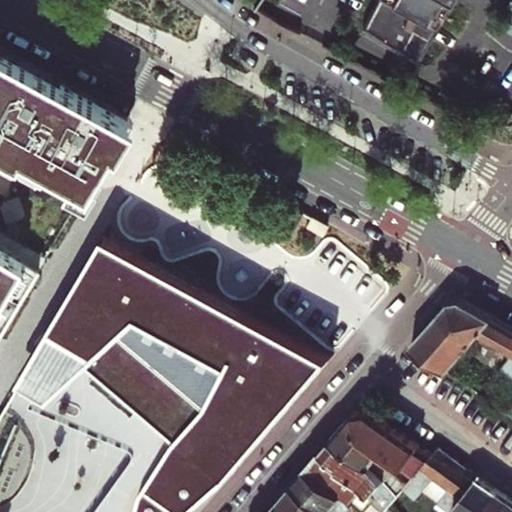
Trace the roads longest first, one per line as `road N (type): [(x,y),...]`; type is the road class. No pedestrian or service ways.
road 1 (tertiary): [(466,251),(3,0)]
road 2 (residential): [(511,176),(244,33),(200,0)]
road 3 (tertiary): [(366,368),(243,511)]
road 4 (residential): [(366,368),(511,475)]
road 5 (tertiary): [(466,251),(366,368)]
